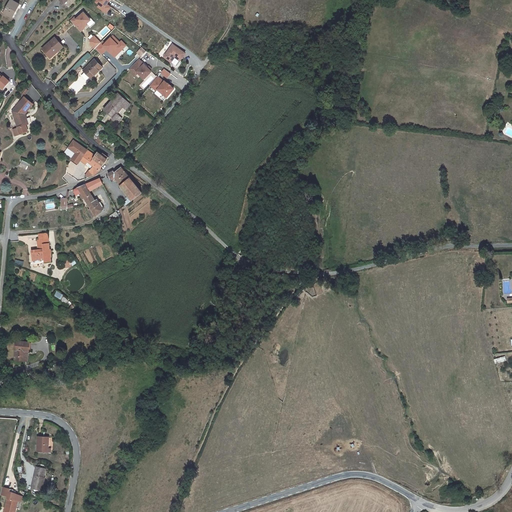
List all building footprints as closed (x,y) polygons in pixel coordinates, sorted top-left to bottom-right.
[(15,12),(19,5),(11,0),(10,0),(3,13),(12,18),(15,12)] [(96,0),(95,2),(98,4),(97,7),(107,14),(112,7),(108,4),(110,0),(96,0)] [(81,31),(92,20),(83,11),(76,18),(74,16),(70,20),(81,31)] [(60,50),(63,47),(55,38),(43,48),(51,56),(58,49),(60,50)] [(175,57),(180,61),(185,53),(173,44),(164,57),(171,62),(175,57)] [(142,56),(146,51),(142,47),(138,52),(142,56)] [(51,58),(60,50),(58,49),(51,56),(43,48),(51,58)] [(132,66),(137,71),(142,77),(151,69),(149,68),(150,67),(149,65),(148,66),(139,59),(132,66)] [(94,60),(83,71),(91,79),(102,67),(94,60)] [(157,75),(149,85),(167,99),(175,88),(157,75)] [(27,91),(25,89),(18,98),(20,100),(21,101),(24,97),(23,96),(27,91)] [(118,94),(104,110),(113,118),(112,119),(117,124),(122,118),(117,114),(123,107),(122,106),(127,101),(118,94)] [(24,97),(21,101),(14,109),(16,114),(14,114),(20,134),(28,131),(26,125),(23,116),(25,114),(29,108),(33,104),(24,97)] [(99,128),(94,135),(98,138),(96,141),(99,144),(100,145),(102,143),(101,142),(104,138),(102,136),(104,135),(101,133),(103,131),(99,128)] [(100,168),(103,165),(94,159),(95,156),(87,150),(80,160),(86,165),(88,162),(94,166),(91,169),(89,171),(94,175),(99,170),(100,171),(101,171),(102,170),(101,169),(100,168)] [(108,158),(103,154),(102,155),(98,153),(95,156),(94,159),(103,165),(107,159),(108,158)] [(133,201),(142,193),(126,173),(127,173),(125,171),(125,172),(121,167),(117,171),(116,170),(108,174),(110,179),(114,177),(121,185),(121,186),(130,198),(133,201)] [(100,178),(84,184),(89,192),(103,184),(100,178)] [(78,190),(79,189),(81,193),(80,194),(83,199),(85,198),(89,205),(95,201),(89,192),(84,184),(78,187),(76,188),(78,190)] [(97,199),(95,201),(89,205),(91,208),(94,214),(93,214),(94,216),(96,216),(104,210),(103,209),(104,209),(103,206),(102,207),(100,204),(97,199)] [(32,251),(33,259),(45,258),(45,260),(45,262),(51,261),(50,257),(51,257),(50,250),(49,250),(48,239),(38,240),(39,250),(32,251)] [(29,352),(30,343),(17,341),(15,360),(25,361),(26,351),(28,352),(29,352)] [(49,437),(38,436),(37,451),(51,452),(51,448),(48,448),(48,441),(49,441),(49,437)] [(44,484),(43,483),(46,469),(36,467),(32,488),(42,491),(44,484)] [(15,508),(18,496),(9,494),(4,511),(15,511),(16,508),(15,508)]
